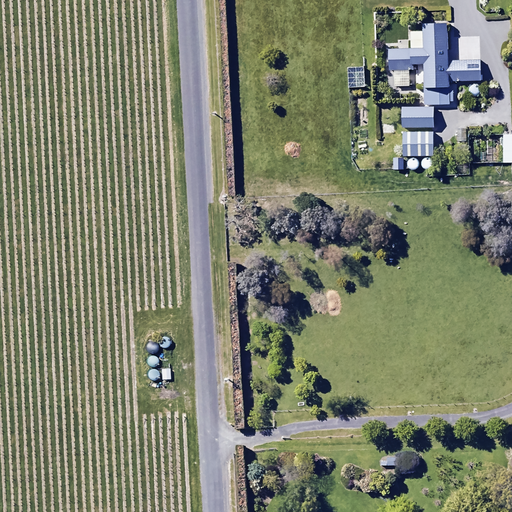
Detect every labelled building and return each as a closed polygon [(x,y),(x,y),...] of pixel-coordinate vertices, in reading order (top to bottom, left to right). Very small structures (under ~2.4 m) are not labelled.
[(448,21),(423,22),(423,47),(420,47),(420,31),(411,31),(410,63),(423,63),(423,105),(450,105),(450,102),(452,102),(452,96),(456,96),(456,83),(480,83),(480,59),(448,59),(448,21)] [(406,42),(397,42),(397,48),(389,48),(389,71),(393,71),(393,87),(408,87),(408,49),(406,49),(406,42)] [(364,68),(348,68),(349,89),(364,89),(364,68)] [(433,106),(402,107),(402,128),(433,127),(433,106)] [(469,129),(457,129),(457,142),(469,142),(469,129)] [(402,132),(402,156),(433,156),(433,131),(402,132)] [(511,133),(502,134),(503,163),(511,162),(511,133)] [(403,158),(393,158),(393,170),(403,170),(403,158)] [(145,338),(137,338),(138,358),(146,358),(145,338)] [(145,361),(135,362),(135,391),(145,391),(145,361)] [(379,460),(379,465),(398,466),(399,458),(386,458),(386,461),(379,460)]
